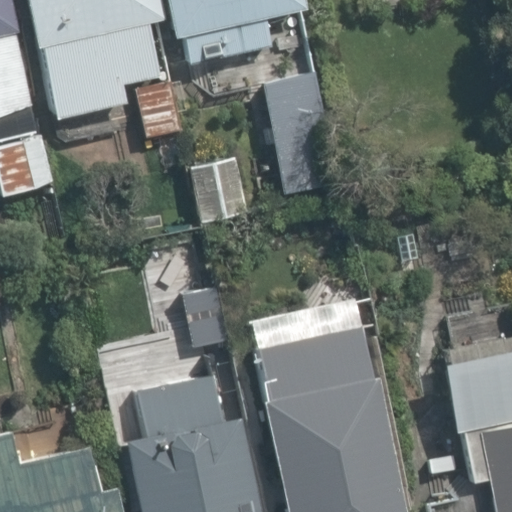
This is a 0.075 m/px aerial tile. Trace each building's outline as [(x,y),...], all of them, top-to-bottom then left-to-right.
[(0,0),(0,135),(34,128),(11,32),(18,30),(11,0),(0,0)] [(21,0),(32,44),(36,43),(52,115),(123,100),(119,81),(156,73),(144,19),(161,15),(157,0),(21,0)] [(161,0),(169,34),(178,32),(184,58),(257,43),(253,21),(263,18),(262,15),(302,7),(300,0),(161,0)] [(260,77),(281,191),(332,181),(310,68),(260,77)] [(132,87),(142,136),(177,128),(166,80),(132,87)] [(0,141),(0,191),(51,177),(38,131),(0,141)] [(189,164),(201,220),(245,211),(233,154),(189,164)] [(178,312),(185,344),(211,338),(203,306),(178,312)] [(400,511),(372,374),(367,375),(356,324),(252,345),(259,381),(255,381),(282,511),(400,511)] [(435,365),(447,427),(511,414),(511,334),(440,348),(443,363),(435,365)] [(255,511),(235,415),(219,419),(209,371),(132,388),(138,417),(106,424),(111,444),(121,442),(135,511),(255,511)] [(511,511),(511,422),(475,430),(487,488),(475,491),(479,511),(511,511)] [(117,511),(112,485),(95,488),(86,443),(12,458),(6,428),(0,429),(0,511),(117,511)]
